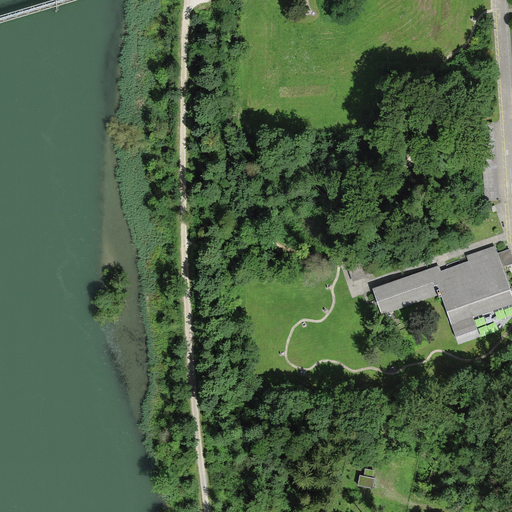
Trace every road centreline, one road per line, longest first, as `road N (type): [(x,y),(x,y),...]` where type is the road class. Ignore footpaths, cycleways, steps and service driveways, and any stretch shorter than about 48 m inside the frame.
road 1 (track): [(213,511),(194,386),(187,0)]
road 2 (residential): [(498,0),(511,169)]
